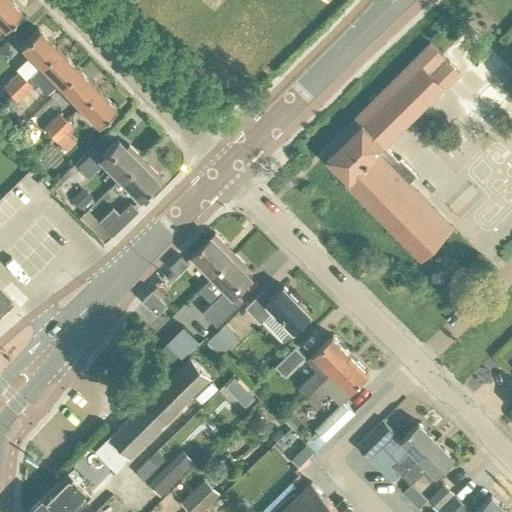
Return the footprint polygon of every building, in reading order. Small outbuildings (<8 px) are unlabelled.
[(10,0),(0,0),(0,24),(2,26),(20,9),(10,0)] [(20,45),(39,64),(57,47),(37,27),(20,45)] [(431,43),(429,45),(335,139),(341,146),(329,158),(350,179),(347,182),(387,222),(421,256),(452,225),(410,183),(419,175),(401,157),(399,159),(385,145),(442,88),(443,88),(444,89),(460,73),(431,43)] [(76,66),(57,47),(39,64),(29,74),(34,80),(48,94),(59,83),(76,66)] [(78,103),(95,86),(76,66),(59,83),(78,103)] [(9,92),(24,77),(17,71),(2,85),(9,92)] [(30,84),(24,77),(9,92),(16,98),(30,84)] [(97,122),(114,105),(95,86),(78,103),(97,122)] [(49,133),(64,118),(57,112),(43,126),(49,133)] [(70,125),(64,118),(49,133),(56,139),(70,125)] [(117,178),(140,156),(127,143),(124,147),(116,139),(100,155),(94,148),(76,165),(87,177),(102,162),(117,178)] [(137,199),(160,176),(140,156),(117,178),(137,199)] [(80,207),(91,195),(82,186),(70,198),(80,207)] [(110,234),(136,208),(128,200),(117,211),(111,205),(96,220),(110,234)] [(212,273),(231,255),(225,248),(228,244),(215,231),(192,253),(212,273)] [(235,251),(231,255),(212,273),(226,287),(220,293),(203,309),(217,324),(243,298),(236,291),(252,275),(244,268),(248,265),(235,251)] [(178,274),(190,263),(182,256),(171,267),(178,274)] [(260,319),(263,317),(282,337),(292,327),(293,329),(311,312),(284,284),(271,297),(263,289),(247,304),(260,319)] [(156,310),(166,301),(152,286),(142,296),(156,310)] [(0,305),(9,296),(0,287),(0,305)] [(225,322),(208,340),(222,353),(239,336),(225,322)] [(199,339),(184,325),(167,342),(181,356),(199,339)] [(308,393),(351,352),(333,333),(307,358),(317,368),(300,385),(308,393)] [(295,344),(275,364),(285,374),(305,355),(295,344)] [(369,370),(351,352),(308,393),(316,401),(328,390),(340,402),(353,390),(351,388),(369,370)] [(132,454),(211,375),(190,353),(184,359),(128,415),(114,428),(110,432),(132,454)] [(246,404),(257,393),(248,384),(237,395),(246,404)] [(354,410),(345,401),(316,430),(325,438),(354,410)] [(284,418),(294,428),(302,421),(292,410),(284,418)] [(401,472),(402,473),(436,438),(419,420),(401,438),(402,439),(402,438),(410,447),(394,463),(379,447),(395,431),(383,418),(357,444),(393,480),(401,472)] [(454,456),(436,438),(402,473),(410,482),(422,470),(431,479),(454,456)] [(70,511),(91,491),(69,469),(25,511),(70,511)] [(205,476),(180,499),(192,511),(200,511),(221,492),(205,476)] [(343,511),(312,480),(279,511),(343,511)] [(439,509),(456,492),(444,480),(427,497),(439,509)] [(455,493),(438,510),(440,511),(460,511),(468,505),(455,493)] [(508,511),(509,511),(491,493),(473,511),(474,511),(475,511),(508,511)]
